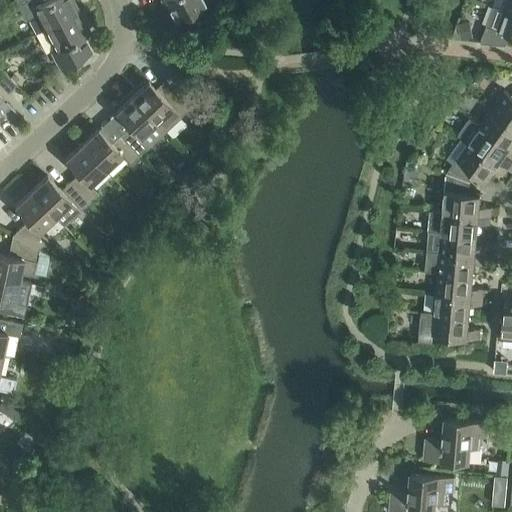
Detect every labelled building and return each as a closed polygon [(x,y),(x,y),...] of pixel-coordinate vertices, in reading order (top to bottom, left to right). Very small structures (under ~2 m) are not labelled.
[(35,16),(43,31),(78,11),(72,0),(47,0),(44,2),(43,0),(23,0),(17,3),(16,4),(26,21),(35,16)] [(161,0),(173,21),(209,2),(207,0),(161,0)] [(494,5),(486,26),(497,30),(511,35),(511,12),(504,9),(494,5)] [(44,30),(43,31),(54,52),(50,54),(56,65),(61,66),(87,52),(79,38),(90,32),(78,11),(66,18),(44,30)] [(470,20),(459,22),(461,39),(473,37),(470,20)] [(0,84),(8,93),(17,85),(0,66),(0,84)] [(132,97),(156,124),(165,133),(190,108),(165,82),(156,90),(148,82),(132,97)] [(493,109),(511,122),(511,95),(505,91),(493,109)] [(129,126),(120,135),(142,158),(151,150),(149,148),(165,133),(156,124),(132,97),(116,112),(129,126)] [(481,125),(510,145),(511,142),(511,122),(493,109),(481,125)] [(460,135),(469,142),(507,169),(511,162),(511,161),(503,155),(510,145),(481,125),(471,118),(460,135)] [(82,144),(106,170),(122,156),(133,167),(142,158),(120,135),(111,143),(98,129),(82,144)] [(469,142),(447,173),(470,181),(475,173),(485,180),(493,169),(503,176),(507,169),(469,142)] [(78,173),(70,182),(89,202),(98,194),(90,185),(106,170),(82,144),(65,159),(78,173)] [(166,167),(159,174),(168,183),(175,177),(166,167)] [(443,211),(490,216),(498,216),(499,208),(479,206),(481,193),(469,192),(469,181),(470,181),(447,173),(446,174),(443,211)] [(31,191),(56,217),(64,227),(81,211),(80,211),(89,202),(70,182),(61,190),(48,176),(31,191)] [(28,221),(13,234),(39,250),(48,241),(39,233),(56,217),(31,191),(15,206),(28,221)] [(431,210),(429,230),(477,235),(478,223),(489,224),(490,216),(443,211),(431,210)] [(429,230),(427,250),(486,255),(487,248),(476,247),(477,235),(429,230)] [(0,253),(0,276),(20,281),(22,271),(33,274),(39,250),(13,234),(13,235),(8,255),(0,253)] [(425,271),(437,272),(473,275),(474,264),(486,265),(486,255),(427,250),(425,271)] [(437,272),(435,293),(436,293),(483,297),(483,289),(472,288),(473,275),(437,272)] [(15,302),(20,281),(0,276),(0,312),(24,317),(27,305),(15,302)] [(435,293),(433,313),(469,316),(470,304),(482,306),(483,297),(436,293),(435,293)] [(501,339),(511,340),(511,303),(504,303),(501,339)] [(422,312),(419,341),(432,342),(432,335),(479,339),(479,329),(468,328),(469,316),(433,313),(422,312)] [(0,353),(3,354),(7,334),(13,335),(13,334),(20,336),(23,323),(0,318),(0,353)] [(0,364),(2,354),(0,353),(0,389),(16,393),(18,379),(0,375),(0,364)] [(495,359),(494,372),(507,373),(508,360),(495,359)] [(2,402),(0,404),(0,410),(6,414),(10,406),(2,402)] [(489,436),(490,423),(446,419),(444,440),(427,438),(425,458),(469,462),(471,447),(480,448),(481,436),(489,436)] [(39,426),(31,439),(46,447),(53,433),(39,426)] [(0,473),(0,491),(9,483),(0,473)] [(454,491),(456,477),(411,473),(409,494),(393,493),(390,511),(435,511),(436,501),(445,502),(446,490),(454,491)] [(494,493),(505,494),(506,494),(508,476),(507,476),(496,475),(495,476),(494,493)] [(494,493),(493,504),(504,505),(505,505),(506,494),(505,494),(494,493)] [(13,501),(13,511),(26,511),(26,500),(13,501)]
